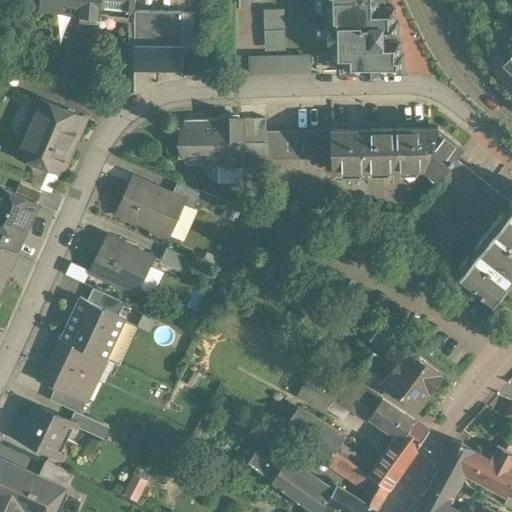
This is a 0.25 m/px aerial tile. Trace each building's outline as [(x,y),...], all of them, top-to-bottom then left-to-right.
[(40,0),(39,10),(80,15),(79,22),(95,23),(96,17),(99,17),(99,11),(100,0),(40,0)] [(100,0),(99,11),(134,14),(134,0),(100,0)] [(239,0),(239,11),(264,8),(284,6),(319,2),(323,1),(323,0),(239,0)] [(384,9),(382,0),(339,0),(327,0),(327,1),(323,1),(319,2),(323,28),(326,27),(327,33),(323,33),(324,43),(329,43),(332,65),(339,65),(348,63),(348,73),(371,72),(401,73),(401,55),(398,55),(398,43),(394,43),(394,36),(396,36),(396,24),(393,24),(393,9),(384,9)] [(284,6),(264,8),(264,57),(236,58),(236,75),(309,74),(309,58),(285,58),(284,6)] [(474,6),(466,12),(477,29),(486,23),(474,6)] [(182,14),(134,14),(133,72),(182,72),(182,14)] [(36,100),(8,88),(0,105),(0,123),(26,135),(32,121),(28,119),(36,100)] [(83,118),(37,98),(36,100),(28,119),(32,121),(26,135),(17,154),(59,172),(83,118)] [(252,144),(265,144),(265,135),(265,120),(252,120),(252,123),(252,144)] [(266,161),(265,144),(252,144),(252,123),(237,124),(238,170),(266,170),(266,161)] [(238,170),(237,124),(201,124),(201,130),(179,130),(180,167),(217,167),(218,186),(238,186),(238,170)] [(438,130),(331,132),(331,134),(331,160),(331,172),(424,171),(437,182),(454,161),(462,150),(438,130)] [(331,160),(331,134),(265,135),(265,144),(266,161),(331,160)] [(511,209),(511,205),(454,161),(439,180),(499,226),(511,209)] [(132,179),(117,214),(164,235),(178,203),(179,200),(171,197),(132,179)] [(177,184),(171,197),(179,200),(178,203),(190,209),(197,193),(177,184)] [(37,203),(0,185),(0,224),(22,235),(22,233),(27,232),(31,224),(29,219),(37,203)] [(511,209),(499,226),(459,278),(494,305),(511,282),(511,209)] [(22,235),(0,224),(0,242),(13,249),(15,249),(22,235)] [(152,257),(108,235),(92,267),(137,289),(152,257)] [(13,249),(0,242),(0,256),(7,260),(13,249)] [(192,260),(166,249),(159,263),(185,275),(192,260)] [(124,302),(93,287),(87,300),(118,314),(124,302)] [(87,300),(80,296),(61,337),(106,358),(125,318),(118,314),(87,300)] [(133,317),(123,338),(132,343),(142,321),(133,317)] [(106,358),(61,337),(41,378),(58,386),(77,396),(78,394),(88,373),(97,378),(106,358)] [(440,376),(396,343),(387,356),(396,363),(391,370),(393,372),(384,384),(416,407),(429,389),(430,389),(440,376)] [(365,348),(356,359),(352,356),(344,367),(348,371),(361,381),(378,358),(365,348)] [(381,399),(355,380),(340,401),(347,408),(354,412),(357,409),(369,417),(381,399)] [(309,381),(302,395),(330,409),(337,395),(309,381)] [(77,396),(58,386),(52,399),(74,409),(80,412),(87,398),(78,394),(77,396)] [(415,422),(381,399),(369,417),(368,417),(396,437),(402,440),(415,422)] [(69,420),(30,401),(29,403),(30,403),(17,431),(16,430),(15,432),(56,451),(57,450),(51,447),(56,436),(62,439),(70,422),(70,421),(69,420)] [(511,402),(510,401),(503,416),(511,420),(511,402)] [(347,436),(298,407),(285,427),(304,440),(332,459),(336,452),(341,445),(347,436)] [(80,412),(74,409),(69,420),(70,421),(70,422),(103,438),(109,426),(80,412)] [(304,440),(285,427),(278,422),(273,429),(299,447),(304,440)] [(415,422),(402,440),(396,437),(392,442),(411,456),(428,432),(415,422)] [(411,456),(392,442),(383,455),(403,468),(411,456)] [(473,453),(452,442),(443,459),(464,470),(473,453)] [(319,486),(261,445),(249,462),(312,507),(319,511),(334,489),(321,483),(319,486)] [(364,462),(341,445),(336,452),(359,468),(364,462)] [(511,456),(499,449),(491,463),(511,474),(511,471),(511,456)] [(389,489),(368,475),(359,468),(336,452),(332,459),(341,465),(341,466),(351,474),(347,479),(366,492),(381,502),(387,493),(389,489)] [(491,463),(473,453),(464,470),(463,471),(507,496),(511,486),(511,475),(511,474),(491,463)] [(403,468),(383,455),(368,474),(389,489),(403,468)] [(37,475),(1,458),(0,459),(0,511),(52,511),(64,488),(37,475)] [(72,472),(45,459),(37,475),(64,488),(72,472)] [(328,465),(347,479),(351,474),(341,466),(341,465),(332,459),(328,465)] [(464,470),(443,459),(440,466),(460,477),(463,471),(464,470)] [(460,477),(440,466),(436,473),(456,484),(460,477)] [(128,489),(141,498),(154,479),(141,470),(128,489)] [(436,473),(415,511),(457,511),(444,505),(456,484),(436,473)] [(360,501),(336,486),(334,489),(319,511),(290,511),(289,511),(288,511),(375,511),(376,511),(360,501)] [(381,502),(366,492),(360,501),(376,511),(381,502)]
